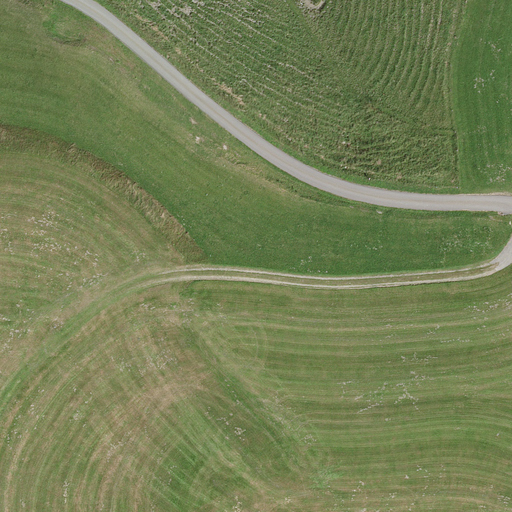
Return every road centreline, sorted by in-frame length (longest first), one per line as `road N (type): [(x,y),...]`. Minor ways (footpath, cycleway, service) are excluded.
road 1 (unclassified): [(511,204),(370,197),(318,180),(75,0)]
road 2 (track): [(101,302),(178,272),(374,281),(465,275),(491,269),(511,250)]
